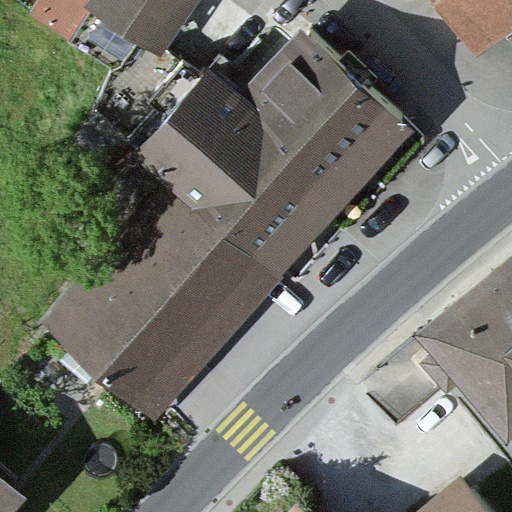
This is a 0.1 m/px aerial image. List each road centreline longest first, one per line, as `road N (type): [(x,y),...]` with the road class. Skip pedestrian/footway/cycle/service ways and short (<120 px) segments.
road 1 (secondary): [(168,511),(245,430),(511,190)]
road 2 (residential): [(511,177),(350,0)]
